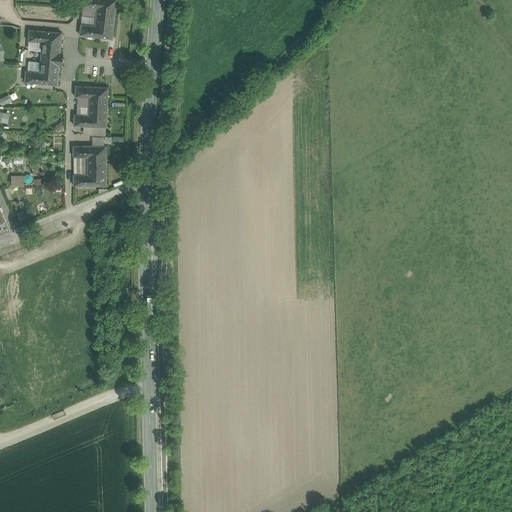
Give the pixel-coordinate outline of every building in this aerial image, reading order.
[(116,0),(83,0),(83,7),(97,8),(96,17),(115,19),(116,0)] [(115,19),(96,17),(95,26),(81,24),(80,35),(112,39),(115,19)] [(62,33),(29,30),(28,41),(42,42),(41,51),(63,53),(63,52),(60,52),(62,33)] [(18,60),(26,61),(27,49),(19,49),(18,60)] [(63,53),(41,51),(40,73),(26,72),(25,83),(58,85),(59,66),(62,66),(63,53)] [(108,87),(76,86),(75,97),(89,98),(89,106),(108,107),(108,87)] [(0,99),(0,102),(1,106),(14,100),(11,94),(0,99)] [(108,107),(89,106),(88,115),(74,115),(74,126),(107,127),(108,107)] [(0,124),(8,126),(10,113),(0,111),(0,124)] [(106,146),(73,146),(74,157),(87,157),(88,166),(106,166),(106,146)] [(106,166),(88,166),(88,175),(74,175),(74,186),(107,186),(106,166)] [(25,186),(25,175),(12,175),(12,186),(25,186)] [(22,210),(16,214),(20,222),(26,218),(22,210)]
